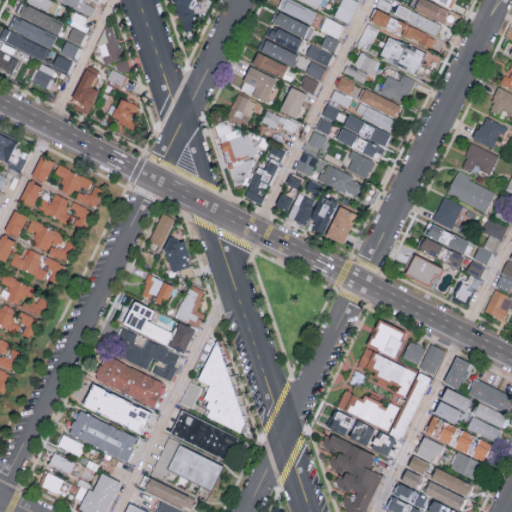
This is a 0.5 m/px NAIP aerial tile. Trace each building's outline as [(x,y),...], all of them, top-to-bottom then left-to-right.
[(52,0),(26,0),(26,1),(48,10),(52,0)] [(74,0),(85,0),(84,4),(96,9),(92,18),(71,8),(74,0)] [(184,0),(191,3),(186,13),(185,13),(186,15),(189,14),(192,21),(189,22),(193,31),(186,33),(182,21),(180,22),(177,16),(179,15),(175,6),(177,5),(173,3),(174,0),(184,0)] [(290,0),(280,0),(277,8),(311,23),(316,11),(290,0)] [(327,0),(302,0),(323,10),(327,0)] [(349,23),(359,1),(356,0),(340,0),(334,16),(349,23)] [(449,10),(427,0),(417,0),(414,8),(443,23),(449,10)] [(434,0),(451,8),(454,0),(434,0)] [(15,15),(58,32),(63,21),(20,3),(15,15)] [(441,24),(399,4),(394,14),(436,34),(441,24)] [(370,21),(431,48),(436,36),(375,10),(370,21)] [(90,19),(75,12),(69,24),(84,31),(90,19)] [(271,24),(305,35),(309,23),(276,12),(271,24)] [(50,47),(56,35),(15,16),(9,28),(50,47)] [(338,38),(344,25),(326,16),(320,29),(338,38)] [(103,29),(112,25),(124,58),(126,57),(131,70),(121,74),(118,72),(115,64),(107,66),(100,47),(109,44),(103,29)] [(297,49),(301,38),(271,26),(266,36),(297,49)] [(50,49),(4,27),(0,35),(0,38),(45,60),(50,49)] [(67,38),(80,44),(85,32),(72,27),(67,38)] [(333,51),(338,40),(326,34),(320,46),(333,51)] [(379,56),(417,73),(426,53),(389,35),(379,56)] [(298,53),(265,39),(260,51),(293,65),(298,53)] [(74,57),(78,45),(65,40),(61,52),(74,57)] [(332,52),(310,43),(305,56),(327,65),(332,52)] [(0,70),(13,74),(17,55),(0,51),(0,70)] [(283,76),(287,64),(256,52),(252,65),(283,76)] [(375,75),(381,60),(360,52),(354,66),(375,75)] [(72,61),(57,53),(52,64),(67,71),(72,61)] [(305,71),(320,79),(325,68),(311,61),(305,71)] [(56,69),(38,62),(31,81),(50,88),(56,69)] [(343,72),(364,81),(368,73),(346,64),(343,72)] [(511,65),(507,75),(504,74),(500,83),(511,89),(511,65)] [(266,100),(276,77),(249,66),(240,89),(266,100)] [(68,105),(87,114),(99,90),(91,86),(98,72),(86,67),(68,105)] [(400,80),(387,75),(380,92),(405,102),(414,79),(402,74),(400,80)] [(312,92),(318,81),(305,75),(299,86),(312,92)] [(336,88),(350,93),(354,81),(340,76),(336,88)] [(280,110),(296,117),(306,93),(290,86),(280,110)] [(511,93),(499,87),(488,110),(503,116),(504,114),(511,118),(511,93)] [(396,117),(402,105),(365,88),(359,100),(396,117)] [(347,105),(349,97),(333,91),(330,99),(347,105)] [(228,116),(248,123),(256,101),(236,93),(228,116)] [(121,100),(138,108),(133,118),(140,121),(135,130),(112,118),(121,100)] [(335,120),(340,109),(328,102),(322,113),(335,120)] [(355,113),(391,130),(396,119),(360,103),(355,113)] [(277,125),(294,132),(298,123),(267,110),(262,122),(276,128),(277,125)] [(342,128),(386,144),(390,132),(347,116),(342,128)] [(505,125),(484,116),(474,138),(495,147),(505,125)] [(333,123),(321,117),(316,128),(328,134),(333,123)] [(215,126),(228,121),(232,132),(239,130),(242,137),(249,134),(253,147),(257,146),(260,154),(256,155),(243,184),(235,186),(215,126)] [(379,159),(384,147),(341,128),(336,140),(379,159)] [(321,155),(327,136),(312,131),(305,149),(321,155)] [(0,158),(6,162),(15,141),(0,133),(0,158)] [(463,167),(491,175),(498,152),(470,144),(463,167)] [(280,160),(284,151),(272,145),(268,154),(280,160)] [(295,169),(310,175),(317,158),(302,151),(295,169)] [(366,178),(373,160),(352,151),(345,169),(366,178)] [(46,181),(53,160),(39,155),(32,177),(46,181)] [(261,203),(278,166),(268,161),(264,169),(258,166),(244,196),(261,203)] [(72,195),(78,184),(88,189),(92,180),(58,164),(54,172),(64,177),(58,189),(72,195)] [(358,197),(364,180),(324,165),(318,181),(358,197)] [(297,189),(302,178),(291,172),(285,183),(297,189)] [(447,193),(486,211),(495,190),(457,172),(447,193)] [(32,207),(42,186),(28,180),(19,201),(32,207)] [(102,189),(94,185),(89,195),(79,189),(74,199),(92,209),(102,189)] [(80,227),(89,208),(54,193),(50,203),(41,199),(36,209),(80,227)] [(287,211),(292,198),(280,193),(275,205),(287,211)] [(323,235),(337,203),(325,198),(322,203),(298,193),(287,218),(305,226),(309,217),(315,220),(311,229),(323,235)] [(463,204),(443,196),(433,219),(453,228),(463,204)] [(341,207),(326,237),(342,245),(358,216),(341,207)] [(17,237),(27,216),(13,210),(4,230),(17,237)] [(162,213),(176,221),(157,255),(143,248),(162,213)] [(489,234),(484,247),(495,252),(506,226),(487,218),(482,230),(489,234)] [(63,232),(30,220),(26,230),(36,234),(31,246),(67,260),(74,243),(67,240),(64,248),(58,246),(63,232)] [(469,241),(428,221),(423,233),(463,253),(469,241)] [(0,258),(5,261),(15,241),(1,234),(0,236),(0,258)] [(457,268),(463,257),(425,236),(419,248),(457,268)] [(185,241),(180,243),(170,238),(164,252),(166,253),(173,274),(191,268),(186,255),(190,254),(185,241)] [(487,264),(492,251),(479,246),(473,258),(487,264)] [(43,254),(25,247),(23,255),(14,252),(10,265),(44,278),(47,270),(39,267),(43,254)] [(406,275),(416,256),(444,270),(440,277),(437,275),(430,288),(406,275)] [(50,277),(60,279),(64,262),(45,257),(43,265),(53,267),(50,277)] [(467,271),(480,277),(485,267),(472,260),(467,271)] [(496,286),(509,292),(511,285),(511,262),(507,260),(496,286)] [(36,288),(5,273),(0,283),(4,286),(0,294),(0,296),(39,316),(48,298),(41,294),(37,302),(31,300),(36,288)] [(140,294),(164,305),(173,286),(149,274),(140,294)] [(480,282),(467,275),(463,283),(460,281),(450,300),(467,308),(480,282)] [(191,286),(203,293),(198,303),(201,304),(197,311),(203,315),(204,319),(199,330),(175,317),(191,286)] [(493,290),(511,299),(505,311),(510,313),(504,326),(481,315),(493,290)] [(0,326),(17,332),(20,323),(25,324),(22,334),(31,337),(38,318),(3,305),(1,310),(0,309),(0,326)] [(367,345),(394,359),(407,334),(380,320),(375,330),(377,331),(374,336),(372,335),(367,345)] [(185,353),(194,328),(177,322),(168,346),(185,353)] [(180,354),(147,340),(143,348),(132,344),(137,333),(122,327),(112,353),(147,368),(152,357),(165,363),(163,369),(156,365),(152,373),(169,380),(180,354)] [(19,351),(9,348),(11,342),(0,339),(0,390),(5,393),(10,374),(15,366),(19,351)] [(217,342),(246,425),(241,434),(208,417),(211,410),(206,408),(209,402),(204,399),(210,387),(198,381),(217,342)] [(411,342),(426,350),(418,367),(402,358),(411,342)] [(431,346),(445,353),(432,376),(419,369),(431,346)] [(344,390),(338,403),(346,408),(345,411),(400,439),(431,380),(366,347),(357,365),(374,373),(372,378),(395,389),(393,392),(405,398),(400,408),(390,403),(387,409),(382,406),(383,405),(368,397),(366,401),(344,390)] [(155,406),(165,382),(104,356),(93,380),(155,406)] [(457,356),(473,364),(459,391),(444,383),(457,356)] [(474,378),(511,397),(511,404),(507,414),(466,394),(474,378)] [(180,402),(193,407),(202,387),(190,381),(180,402)] [(143,431),(151,410),(90,386),(82,407),(143,431)] [(446,389),(471,401),(466,412),(440,400),(446,389)] [(439,402),(465,415),(459,426),(433,414),(439,402)] [(480,403),(508,417),(502,429),(473,415),(480,403)] [(336,409),(376,429),(366,449),(326,428),(336,409)] [(129,460),(138,436),(77,411),(67,435),(129,460)] [(183,411),(237,437),(226,461),(171,435),(183,411)] [(425,433),(448,443),(456,426),(432,416),(425,433)] [(472,417),(500,431),(494,444),(466,430),(472,417)] [(485,459),(491,442),(460,432),(455,450),(485,459)] [(57,445),(79,456),(85,445),(63,434),(57,445)] [(324,437),(322,442),(324,449),(334,454),(330,461),(331,469),(340,473),(336,481),(338,489),(346,493),(342,500),(346,511),(364,511),(382,477),(368,469),(374,456),(333,435),(324,437)] [(435,462),(443,445),(423,436),(415,453),(435,462)] [(181,447),(170,470),(213,490),(224,468),(181,447)] [(449,467),(473,479),(481,462),(457,451),(449,467)] [(83,465),(52,454),(48,466),(79,476),(83,465)] [(423,474),(428,463),(412,456),(407,467),(423,474)] [(473,485),(436,467),(430,479),(468,496),(473,485)] [(421,476),(406,469),(400,481),(415,488),(421,476)] [(39,485),(65,496),(71,482),(45,471),(39,485)] [(105,511),(120,482),(101,473),(92,491),(87,489),(78,509),(84,511),(105,511)] [(145,476),(139,488),(188,511),(196,511),(201,503),(145,476)] [(465,497),(429,481),(424,493),(460,509),(465,497)] [(429,498),(399,483),(393,494),(423,509),(429,498)] [(401,511),(420,511),(422,507),(390,499),(388,509),(401,511)] [(180,511),(160,502),(155,511),(180,511)]
